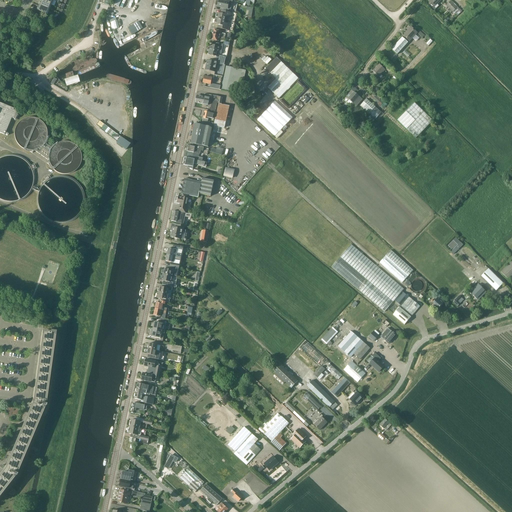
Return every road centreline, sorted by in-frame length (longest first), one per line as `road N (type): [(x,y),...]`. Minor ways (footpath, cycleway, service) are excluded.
road 1 (tertiary): [(116,452),(211,0)]
road 2 (unclassified): [(511,312),(420,343),(395,391),(250,511)]
road 3 (track): [(348,430),(201,285),(207,251),(161,240)]
